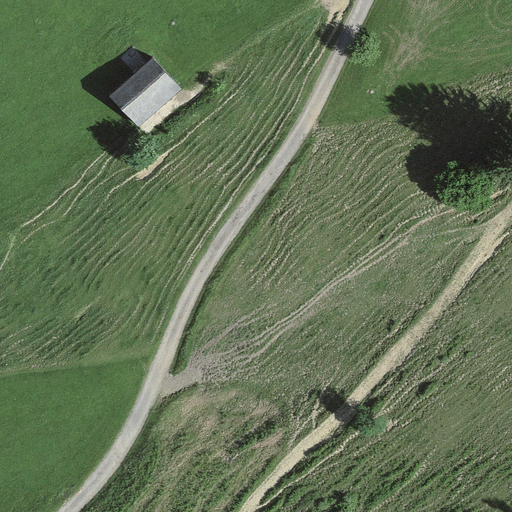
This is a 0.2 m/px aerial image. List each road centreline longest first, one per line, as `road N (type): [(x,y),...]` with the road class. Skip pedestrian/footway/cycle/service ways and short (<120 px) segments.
road 1 (track): [(65,511),(137,415),(209,257),(309,118),(365,0)]
road 2 (track): [(511,197),(258,511)]
